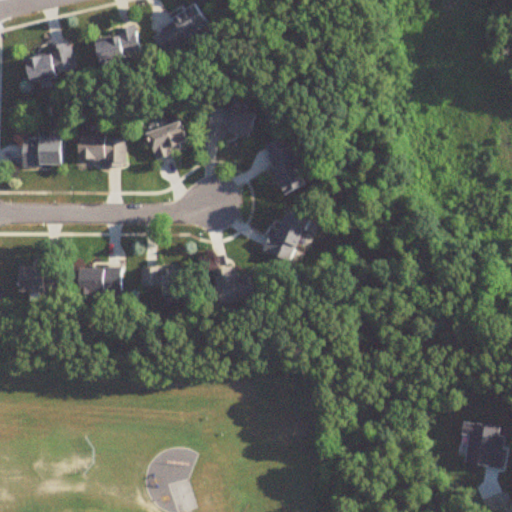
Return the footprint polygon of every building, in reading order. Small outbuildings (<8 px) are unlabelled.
[(208,27),(192,5),(151,34),(167,56),(208,27)] [(92,42),(97,65),(141,57),(135,27),(116,31),(117,37),(92,42)] [(48,47),(49,55),(23,60),(27,82),(75,74),(70,43),(48,47)] [(206,131),(247,142),(254,116),(213,105),(206,131)] [(188,143),(180,122),(145,135),(155,161),(182,151),(180,146),(188,143)] [(76,165),(126,166),(127,138),(77,137),(76,165)] [(305,187),(285,137),(262,146),(282,196),(305,187)] [(64,166),(64,138),(22,139),(22,167),(64,166)] [(264,252),(288,263),(307,220),(282,210),(264,252)] [(15,292),(61,293),(62,268),(16,267),(15,292)] [(213,270),(218,306),(253,301),(249,274),(238,276),(236,267),(213,270)] [(123,294),(123,268),(78,268),(78,294),(123,294)] [(189,270),(142,270),(142,288),(159,288),(159,297),(189,297),(189,270)]
